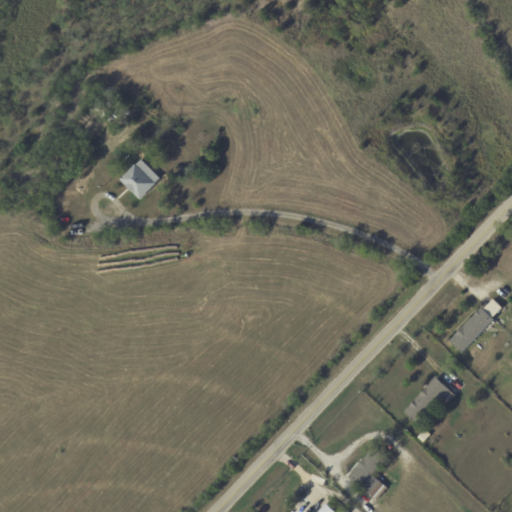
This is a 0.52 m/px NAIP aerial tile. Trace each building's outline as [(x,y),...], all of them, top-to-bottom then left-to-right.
[(110,124),(93,142),(76,126),(94,107),(110,124)] [(129,121),(140,130),(132,142),(120,133),(129,121)] [(141,201),(121,182),(137,166),(137,167),(142,161),(143,162),(146,158),(165,176),(156,185),(156,186),(141,201)] [(189,170),(187,176),(181,174),(183,168),(189,170)] [(501,311),(494,318),(495,319),(463,353),(451,341),(483,308),(485,309),(494,299),(503,308),(501,311)] [(438,378),(457,396),(446,408),(439,402),(419,424),(406,413),(437,378),(438,378)] [(426,430),(432,435),(425,443),(419,438),(426,430)] [(373,477),(364,489),(350,478),(375,448),(388,458),(373,477)] [(378,490),(384,494),(380,500),(374,495),(378,490)] [(320,511),(327,504),(328,505),(331,502),(330,501),(334,497),(345,507),(345,508),(349,511),(320,511)]
